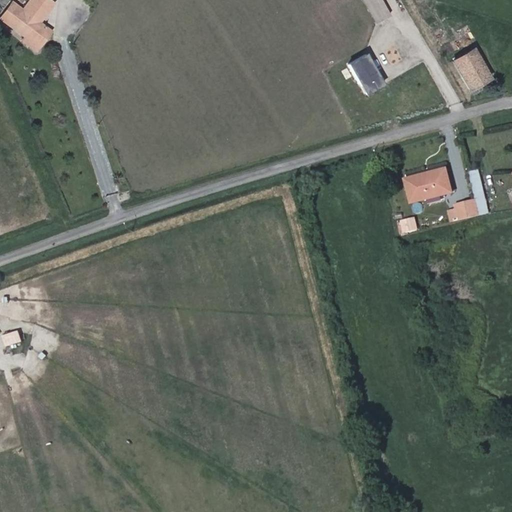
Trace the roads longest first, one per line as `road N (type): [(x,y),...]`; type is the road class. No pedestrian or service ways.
road 1 (residential): [(0,265),(511,103)]
road 2 (unknown): [(122,224),(65,0)]
